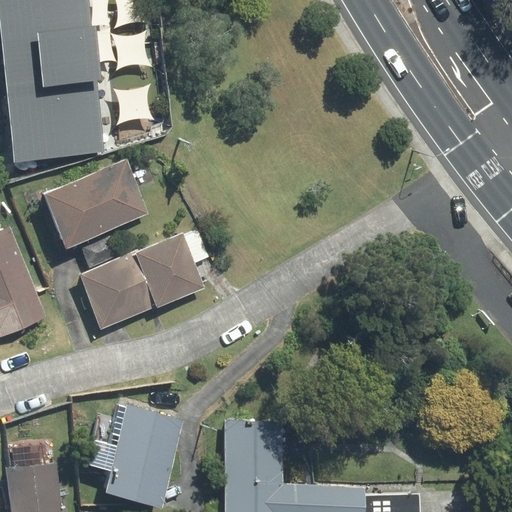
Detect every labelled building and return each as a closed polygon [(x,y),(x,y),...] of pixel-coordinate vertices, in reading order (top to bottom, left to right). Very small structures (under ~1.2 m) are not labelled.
[(0,0),(0,26),(15,158),(103,147),(85,0),(0,0)] [(45,194),(67,247),(149,214),(127,160),(45,194)] [(0,334),(46,316),(9,228),(0,232),(0,334)] [(182,234),(80,274),(102,328),(204,287),(182,234)] [(160,507),(182,420),(128,406),(118,446),(97,441),(91,466),(112,471),(106,493),(160,507)] [(226,420),(223,511),(364,511),(365,488),(280,485),(282,422),(226,420)] [(7,468),(11,511),(61,511),(56,463),(7,468)]
